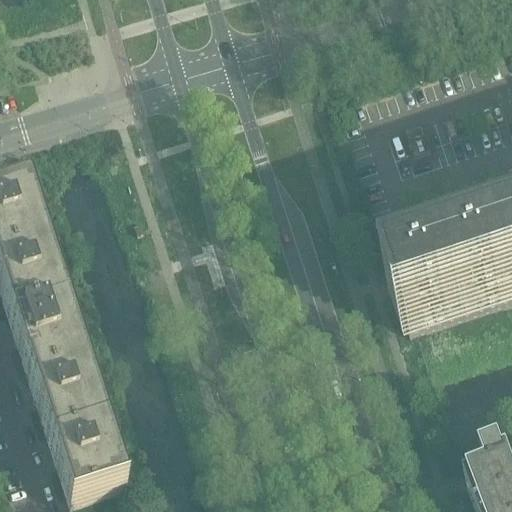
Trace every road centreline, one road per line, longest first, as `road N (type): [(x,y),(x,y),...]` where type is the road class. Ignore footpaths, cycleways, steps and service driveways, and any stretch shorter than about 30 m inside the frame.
road 1 (tertiary): [(375,511),(233,67)]
road 2 (tertiary): [(177,84),(315,511)]
road 3 (residential): [(177,84),(0,136)]
road 4 (residential): [(277,53),(439,0)]
